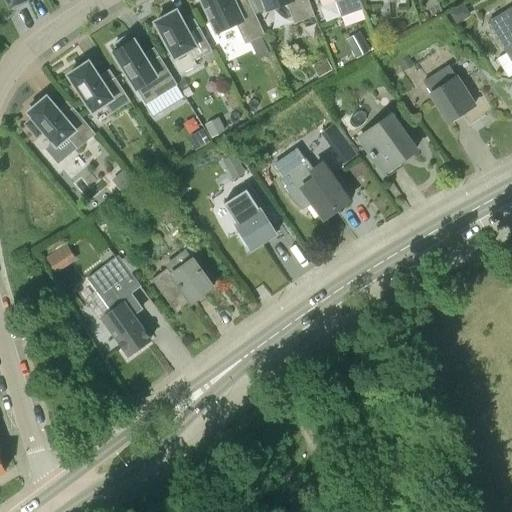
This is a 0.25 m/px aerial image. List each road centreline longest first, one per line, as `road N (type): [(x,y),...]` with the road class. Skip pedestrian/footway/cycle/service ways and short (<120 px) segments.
road 1 (tertiary): [(511,188),(357,276),(240,360)]
road 2 (tertiary): [(72,504),(152,455),(240,360)]
road 3 (tertiary): [(240,360),(207,375),(59,486)]
road 4 (residential): [(0,340),(35,453),(59,486)]
road 5 (track): [(292,402),(321,461),(388,511)]
road 6 (residential): [(101,0),(28,49),(0,80)]
